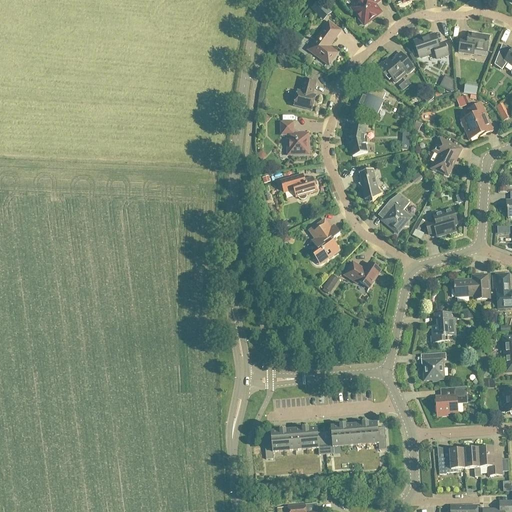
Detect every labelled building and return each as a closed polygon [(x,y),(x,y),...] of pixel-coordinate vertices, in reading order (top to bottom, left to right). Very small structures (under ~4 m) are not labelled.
[(355,13),(364,26),(381,13),(375,5),(381,0),(363,0),(357,5),(357,4),(350,9),(354,14),(355,13)] [(312,9),(318,15),(323,10),(328,16),(331,13),(319,2),(312,9)] [(341,31),(329,22),(308,50),(329,66),(338,54),(329,47),(341,31)] [(501,32),(497,41),(501,43),(505,35),(501,32)] [(489,37),(469,33),(468,40),(461,39),(458,53),(473,55),(474,50),(487,52),(489,37)] [(438,46),(434,35),(414,42),(419,58),(420,57),(422,59),(427,57),(427,55),(434,52),(437,59),(448,55),(444,43),(438,46)] [(511,50),(511,52),(502,46),(503,45),(502,45),(494,65),(502,70),(506,64),(511,68),(511,71),(511,73),(511,75),(511,76),(511,50)] [(382,63),(377,68),(378,69),(385,77),(388,75),(396,83),(408,72),(409,73),(414,69),(401,54),(390,63),(388,60),(383,65),(382,63)] [(298,92),(294,106),(312,111),(316,96),(313,96),(316,83),(304,80),(300,92),(298,92)] [(444,82),(442,89),(451,91),(452,84),(444,82)] [(478,85),(465,83),(463,95),(476,97),(478,85)] [(356,106),(376,115),(386,93),(374,84),(368,97),(363,95),(364,92),(362,91),(359,99),(356,106)] [(464,129),(469,140),(480,136),(480,137),(493,132),(481,104),(468,110),(471,116),(461,121),(462,123),(461,124),(462,128),(464,129)] [(266,115),(262,119),(266,123),(270,119),(266,115)] [(418,133),(422,125),(416,122),(412,130),(418,133)] [(309,155),(308,134),(293,134),(293,123),(281,123),(281,135),(287,135),(288,156),(309,155)] [(352,156),(352,157),(367,153),(365,145),(367,144),(367,137),(365,136),(366,128),(367,128),(351,125),(352,125),(349,138),(348,137),(348,138),(351,138),(352,143),(349,144),(349,145),(350,144),(353,156),(352,156)] [(403,132),(402,143),(410,144),(410,132),(403,132)] [(431,170),(435,172),(437,171),(448,177),(461,150),(439,138),(432,152),(439,155),(435,164),(433,165),(431,168),(431,170)] [(373,170),(359,173),(365,200),(371,198),(372,202),(382,194),(378,189),(373,170)] [(415,185),(422,179),(418,173),(410,179),(415,185)] [(307,197),(307,194),(316,192),(315,186),(317,186),(315,179),(313,180),(313,179),(304,181),(302,175),(281,182),(284,193),(294,190),(296,198),(298,197),(299,199),(301,200),(304,200),(306,199),(307,197)] [(390,201),(386,207),(391,211),(382,221),(397,234),(403,227),(408,227),(408,222),(410,219),(402,212),(410,203),(399,194),(390,201)] [(432,215),(434,222),(425,224),(429,235),(435,233),(437,238),(456,232),(454,227),(458,226),(453,209),(432,215)] [(367,221),(369,225),(377,221),(374,216),(367,221)] [(418,219),(410,235),(421,240),(424,234),(420,232),(425,222),(418,219)] [(316,240),(312,242),(320,252),(314,256),(320,265),(339,251),(334,243),(335,242),(335,240),(334,239),(340,235),(334,227),(331,229),(325,220),(309,231),(316,240)] [(287,234),(280,238),(284,244),(291,241),(287,234)] [(359,282),(369,289),(381,271),(369,263),(365,269),(363,269),(353,263),(344,276),(358,285),(359,282)] [(488,275),(479,276),(479,277),(480,277),(480,280),(454,282),(455,298),(465,297),(473,297),(474,301),(490,299),(488,275)] [(496,276),(496,286),(497,293),(498,309),(511,308),(511,292),(510,293),(509,285),(509,275),(496,276)] [(328,282),(323,288),(330,293),(335,286),(328,282)] [(473,319),(472,311),(463,311),(464,319),(473,319)] [(434,315),(435,325),(435,327),(432,328),(433,337),(431,337),(431,346),(437,345),(437,343),(444,342),(444,337),(455,336),(454,321),(451,321),(450,314),(434,315)] [(424,382),(434,381),(444,380),(443,360),(446,360),(446,354),(425,355),(425,361),(423,361),(424,382)] [(456,388),(440,390),(441,397),(436,397),(436,407),(437,417),(448,416),(447,414),(457,413),(457,405),(467,404),(466,388),(456,388)] [(286,431),(271,432),(271,437),(264,438),(266,460),(273,459),(273,453),(318,449),(319,455),(333,454),(333,448),(378,444),(379,450),(386,450),(384,428),(377,428),(377,423),(361,425),(361,424),(354,424),(346,426),(331,427),(331,432),(317,433),(317,428),(301,430),(301,429),(294,429),(286,431)] [(478,449),(464,451),(465,469),(474,469),(475,478),(480,477),(480,468),(478,449)] [(478,449),(480,468),(488,468),(489,477),(502,476),(501,456),(493,456),(493,449),(478,449)] [(465,469),(464,451),(450,451),(450,459),(438,460),(439,475),(446,475),(446,474),(458,473),(457,470),(465,469)] [(342,470),(352,470),(352,461),(343,460),(342,470)] [(511,511),(511,505),(511,502),(499,502),(500,510),(483,510),(483,511),(511,511)]
